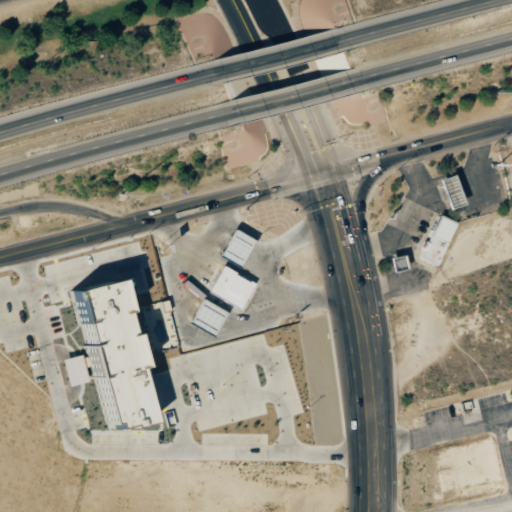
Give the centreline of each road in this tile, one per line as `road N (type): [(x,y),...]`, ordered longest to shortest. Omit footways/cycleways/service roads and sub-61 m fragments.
road 1 (primary): [(372,511),(369,390),(354,279)]
road 2 (secondary): [(127,226),(335,169)]
road 3 (motorway): [(182,122),(377,72)]
road 4 (motorway): [(364,33),(170,83)]
road 5 (primary): [(231,0),(312,176)]
road 6 (motorway): [(0,172),(182,122)]
road 7 (primary): [(335,169),(260,0)]
road 8 (secondary): [(335,169),(511,123)]
road 9 (motorway): [(170,83),(0,130)]
road 10 (motorway): [(377,72),(511,36)]
road 11 (secondary): [(0,260),(127,226)]
road 12 (motorway): [(0,212),(55,204),(127,226)]
road 13 (motorway): [(490,0),(364,33)]
